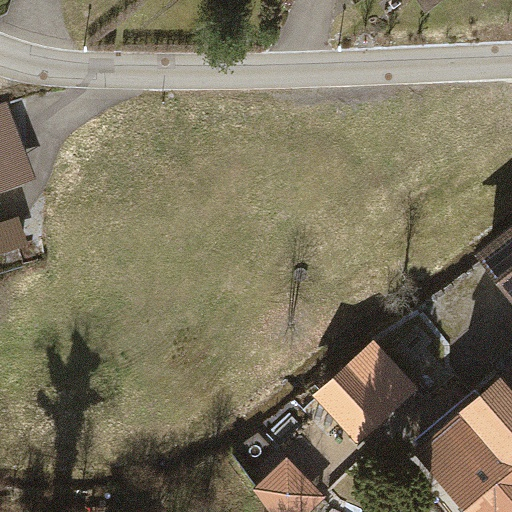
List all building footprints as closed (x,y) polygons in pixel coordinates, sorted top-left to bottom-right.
[(0,197),(38,183),(8,103),(0,105),(0,197)] [(511,215),(474,245),(511,293),(511,215)] [(16,224),(0,229),(0,241),(3,250),(22,244),(16,224)] [(375,338),(316,390),(319,394),(344,422),(356,435),(415,382),(375,338)] [(511,377),(511,354),(500,364),(511,377)] [(461,397),(465,404),(511,457),(511,377),(500,364),(461,397)] [(344,422),(319,394),(303,408),(328,436),(344,422)] [(511,511),(511,457),(465,404),(416,446),(473,511),(511,511)] [(253,490),(273,511),(306,511),(324,496),(289,458),(253,490)]
